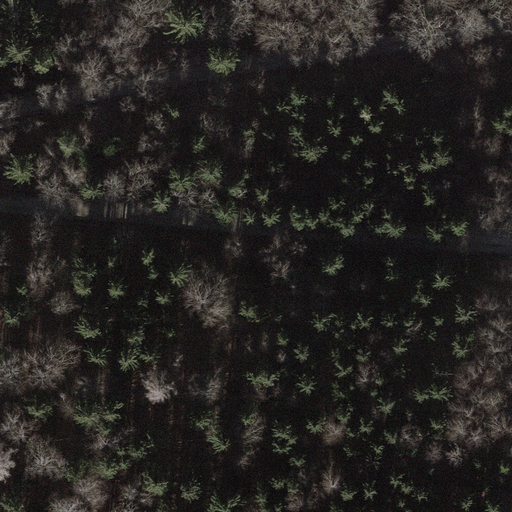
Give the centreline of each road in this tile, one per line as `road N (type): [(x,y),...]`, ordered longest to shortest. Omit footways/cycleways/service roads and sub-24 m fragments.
road 1 (track): [(0,112),(511,21)]
road 2 (track): [(0,202),(511,248)]
